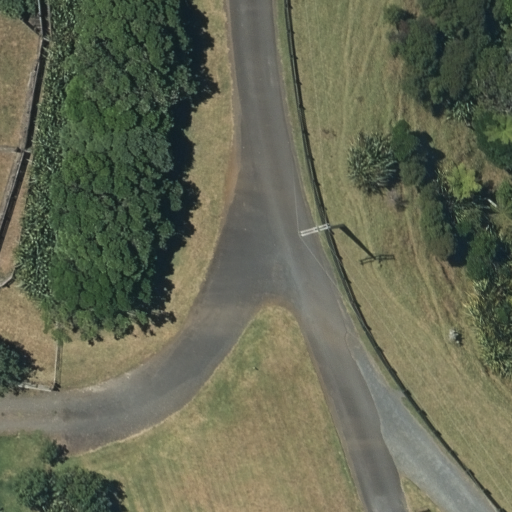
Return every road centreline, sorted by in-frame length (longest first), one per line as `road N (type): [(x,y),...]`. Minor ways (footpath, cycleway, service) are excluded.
road 1 (residential): [(275,199),(385,511)]
road 2 (residential): [(275,199),(258,0)]
